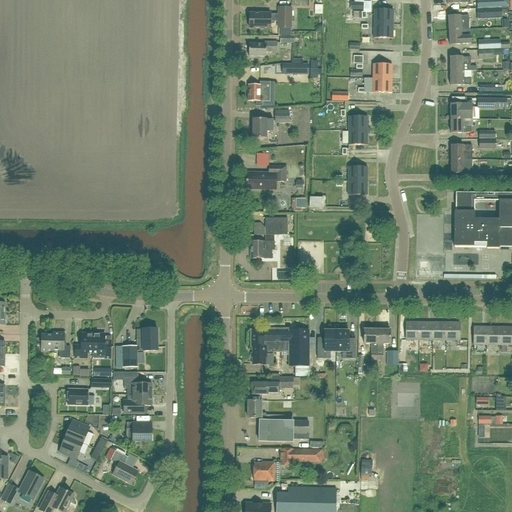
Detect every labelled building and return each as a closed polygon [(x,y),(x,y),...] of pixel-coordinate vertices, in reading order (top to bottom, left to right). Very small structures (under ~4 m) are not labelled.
[(492,8),(491,0),(476,0),(477,9),(492,8)] [(350,3),(350,11),(363,11),(363,12),(371,12),(371,3),(364,2),(364,3),(350,3)] [(293,8),(278,8),(278,15),(270,15),(270,14),(249,14),(249,29),(270,29),(270,22),(277,22),(278,29),(291,29),(291,13),(293,13),(293,8)] [(502,19),(501,8),(477,9),(477,20),(502,19)] [(393,11),(374,10),(373,25),(375,24),(377,24),(392,25),(393,11)] [(449,31),(460,31),(469,30),(468,23),(468,16),(460,17),(460,16),(448,17),(449,31)] [(375,24),(373,25),(373,39),(392,39),(392,25),(377,24),(375,24)] [(460,31),(449,31),(449,46),(461,45),(469,44),(469,37),(461,37),(460,31)] [(500,40),(478,41),(478,50),(500,50),(500,40)] [(398,64),(398,41),(382,41),(382,46),(363,46),(363,61),(385,60),(385,64),(398,64)] [(277,43),(264,43),(264,45),(249,45),(248,57),(265,57),(265,53),(276,53),(277,43)] [(493,59),(493,51),(478,51),(479,60),(493,59)] [(450,72),(462,72),(462,65),(470,65),(470,58),(462,58),(450,58),(450,72)] [(308,76),(309,65),(287,65),(287,75),(308,76)] [(392,65),(372,65),(372,79),(391,80),(392,65)] [(462,72),(450,72),(450,87),(462,87),(462,86),(470,86),(470,79),(462,79),(462,72)] [(391,80),(372,79),(372,93),(391,94),(391,80)] [(269,83),(259,83),(259,86),(248,86),(247,102),(255,102),(255,104),(262,104),(262,102),(269,102),(269,92),(269,83)] [(506,99),(477,99),(477,109),(493,109),(494,109),(506,109),(506,99)] [(450,106),(450,120),(462,120),(471,120),(471,113),(471,106),(462,106),(450,106)] [(289,112),(275,111),(275,124),(289,124),(289,112)] [(367,117),(348,117),(348,132),(367,132),(367,130),(367,117)] [(252,119),(251,119),(251,139),(252,139),(266,139),(266,132),(273,132),(273,121),(266,120),(252,119)] [(471,127),(471,120),(462,120),(450,120),(450,134),(462,134),(471,133),(476,133),(476,127),(471,127)] [(367,132),(348,132),(348,146),(367,146),(367,132)] [(496,141),(479,141),(479,149),(495,150),(496,141)] [(462,160),(471,160),(471,153),(471,147),(462,147),(462,146),(450,146),(450,160),(462,160)] [(471,160),(462,160),(450,160),(451,175),(463,175),(471,174),(471,167),(471,160)] [(286,168),(269,167),(269,174),(246,174),(246,190),(275,191),(276,183),(285,183),(286,168)] [(367,168),(348,168),(348,182),(367,182),(367,168)] [(504,181),(504,171),(498,171),(498,173),(477,173),(477,181),(504,181)] [(367,182),(348,182),(348,196),(367,196),(367,182)] [(511,193),(455,193),(455,194),(457,194),(457,195),(457,206),(455,206),(455,212),(454,212),(454,248),(455,248),(486,248),(486,249),(499,249),(499,248),(500,248),(500,247),(508,247),(508,248),(511,248),(511,193)] [(324,198),(311,197),(311,206),(323,207),(324,198)] [(303,209),(302,199),(293,199),(294,209),(303,209)] [(370,218),(369,233),(381,233),(381,218),(370,218)] [(265,243),(250,243),(250,260),(271,260),(271,251),(274,251),(274,236),(287,236),(287,219),(265,219),(265,228),(261,224),(254,224),(254,236),(265,236),(265,243)] [(294,273),(287,267),(280,275),(287,282),(294,273)] [(405,341),(419,341),(419,324),(406,323),(405,341)] [(433,324),(419,324),(419,341),(432,341),(433,324)] [(446,324),(433,324),(432,341),(446,341),(446,324)] [(460,324),(446,324),(446,341),(459,341),(460,324)] [(473,346),(486,346),(487,328),(473,328),(473,346)] [(500,329),(487,328),(486,346),(500,346),(500,329)] [(511,328),(500,329),(500,346),(511,346),(511,328)] [(158,352),(157,330),(142,330),(142,331),(136,331),(136,340),(136,347),(122,347),(122,369),(137,368),(137,351),(143,351),(143,352),(158,352)] [(336,354),(337,332),(332,332),(333,330),(326,330),(326,332),(325,332),(324,347),(317,347),(317,360),(325,361),(325,354),(336,354)] [(341,332),(337,332),(336,354),(348,354),(348,361),(355,361),(355,348),(348,348),(349,333),(347,333),(347,330),(341,330),(341,332)] [(308,331),(289,331),(288,331),(250,331),(250,348),(252,348),(252,366),(265,366),(265,356),(267,356),(267,353),(276,353),(276,368),(308,368),(308,331)] [(370,361),(376,361),(377,331),(364,331),(363,344),(371,345),(370,361)] [(390,331),(377,331),(376,361),(382,361),(382,345),(389,345),(390,331)] [(45,353),(52,353),(53,333),(52,333),(52,336),(41,335),(41,349),(35,349),(34,361),(45,361),(45,353)] [(64,333),(53,333),(52,353),(52,351),(59,351),(59,359),(70,359),(70,347),(64,347),(64,333)] [(87,354),(92,354),(93,334),(81,334),(81,346),(75,346),(74,359),(86,359),(87,354)] [(93,334),(92,354),(92,359),(110,360),(110,347),(104,347),(105,334),(93,334)] [(399,352),(387,352),(387,366),(398,366),(399,352)] [(41,369),(31,368),(31,376),(41,377),(41,369)] [(70,368),(61,368),(61,369),(52,369),(52,376),(70,376),(70,368)] [(110,369),(93,369),(92,377),(110,378),(110,369)] [(127,395),(151,395),(151,384),(138,384),(138,378),(124,378),(124,389),(127,389),(127,395)] [(300,380),(270,379),(270,385),(252,384),(252,396),(267,396),(267,395),(279,395),(279,390),(292,390),(292,387),(300,387),(300,380)] [(110,380),(90,380),(90,389),(110,389),(110,380)] [(87,406),(87,405),(88,391),(67,390),(67,392),(66,393),(66,397),(67,398),(67,405),(87,406)] [(323,394),(314,390),(311,396),(321,400),(323,394)] [(151,395),(127,395),(127,401),(124,401),(124,414),(138,414),(138,407),(151,407),(151,395)] [(261,414),(261,402),(247,402),(247,419),(261,419),(260,421),(258,421),(258,442),(292,443),(292,439),(308,440),(308,434),(307,434),(308,422),(292,422),(292,417),(265,416),(266,414),(261,414)] [(495,416),(495,424),(503,424),(503,416),(495,416)] [(478,417),(478,425),(491,425),(491,417),(478,417)] [(65,437),(83,444),(89,429),(72,421),(65,437)] [(151,424),(126,424),(126,442),(151,443),(151,424)] [(83,444),(65,437),(59,453),(76,460),(83,444)] [(94,449),(101,452),(106,442),(99,438),(94,449)] [(96,462),(101,452),(94,449),(90,458),(96,462)] [(281,449),(281,453),(283,454),(283,459),(281,459),(281,466),(294,466),(295,462),(321,463),(321,451),(281,449)] [(127,458),(115,452),(110,461),(118,465),(112,476),(131,486),(138,473),(123,465),(127,458)] [(273,464),(262,464),(262,465),(253,465),(253,481),(264,482),(264,483),(273,483),(273,464)] [(43,480),(29,472),(18,492),(33,500),(43,480)] [(17,490),(9,486),(1,500),(10,504),(17,490)] [(65,511),(73,496),(59,488),(55,496),(48,492),(39,510),(41,511),(52,511),(54,509),(59,511),(65,511)] [(334,511),(335,491),(277,488),(276,511),(334,511)]
